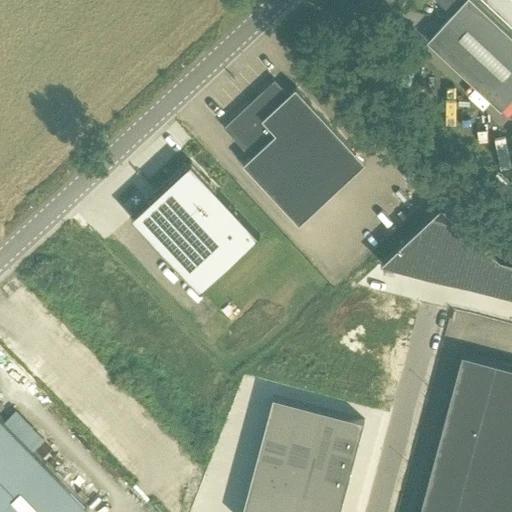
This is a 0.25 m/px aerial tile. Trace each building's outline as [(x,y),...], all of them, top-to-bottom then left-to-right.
[(502,109),(511,98),(511,34),(475,0),(465,0),(428,40),(502,109)] [(511,0),(488,0),(511,22),(511,0)] [(289,93),(275,79),(224,126),(251,155),(244,162),(299,222),(333,191),(319,176),(352,146),(296,86),(289,93)] [(254,234),(186,161),(127,216),(195,289),(254,234)] [(442,207),(378,264),(511,300),(511,265),(502,263),(442,207)] [(142,459),(202,403),(77,268),(46,296),(60,311),(30,338),(142,459)] [(511,511),(511,367),(462,355),(419,511),(511,511)] [(342,511),(368,416),(278,393),(246,511),(342,511)] [(80,511),(87,505),(0,415),(0,511),(80,511)]
